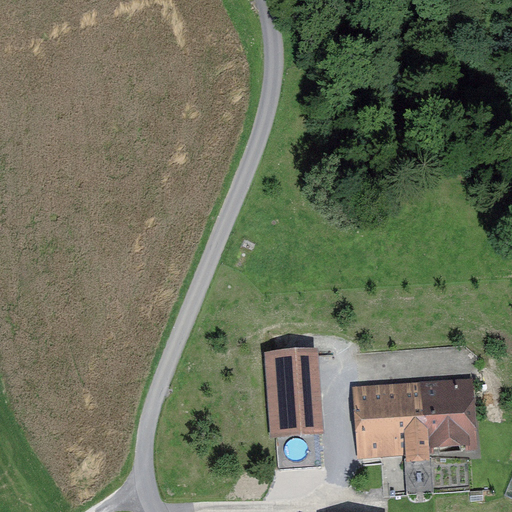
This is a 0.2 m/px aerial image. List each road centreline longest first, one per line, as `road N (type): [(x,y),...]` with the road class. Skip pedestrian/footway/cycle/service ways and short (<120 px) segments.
road 1 (unclassified): [(156,511),(144,446),(152,406),(270,99),(275,64),(263,0)]
road 2 (unknown): [(176,511),(329,503)]
